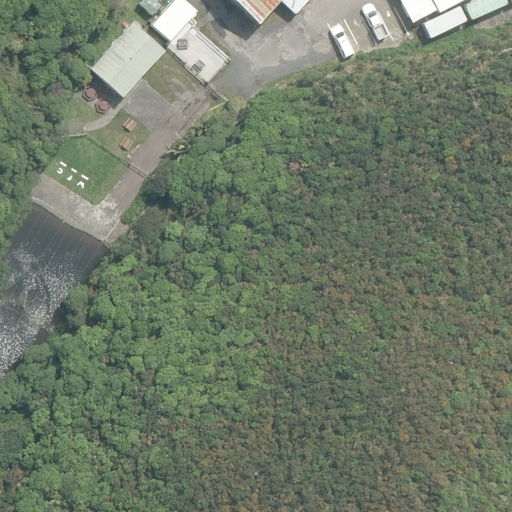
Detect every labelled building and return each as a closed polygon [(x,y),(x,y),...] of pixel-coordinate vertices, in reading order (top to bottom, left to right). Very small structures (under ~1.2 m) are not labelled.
[(138,0),(136,2),(148,14),(158,5),(152,0),(138,0)] [(168,0),(148,25),(167,41),(195,9),(184,0),(168,0)] [(229,0),(255,23),(275,0),(279,0),(294,13),(305,0),(229,0)] [(414,20),(427,12),(420,0),(402,0),(401,8),(407,16),(414,20)] [(428,0),(436,14),(460,0),(428,0)] [(477,32),(508,28),(506,10),(475,14),(477,32)] [(89,69),(120,97),(162,50),(130,22),(89,69)] [(172,47),(209,79),(224,61),(187,29),(172,47)] [(298,73),(283,55),(258,75),(273,94),(298,73)] [(104,246),(143,176),(66,133),(27,203),(104,246)]
